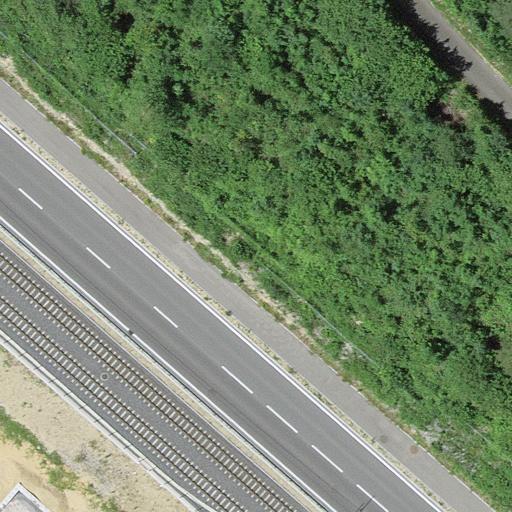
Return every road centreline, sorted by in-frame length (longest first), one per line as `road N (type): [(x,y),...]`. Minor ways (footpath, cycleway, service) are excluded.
road 1 (primary): [(0,170),(387,511)]
road 2 (unclassified): [(511,106),(404,0)]
